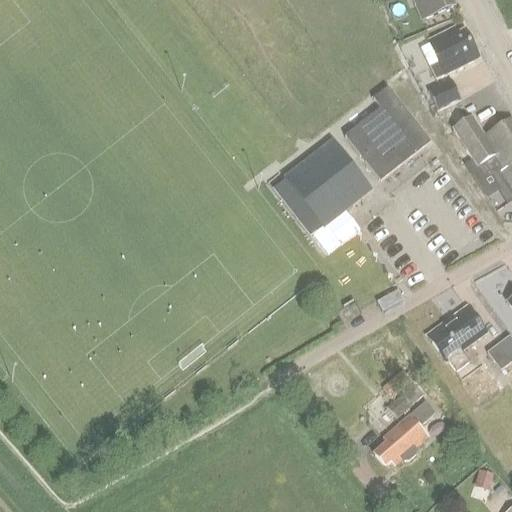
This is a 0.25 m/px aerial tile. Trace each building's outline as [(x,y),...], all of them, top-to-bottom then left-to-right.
[(451,0),(411,0),(422,23),(455,9),(451,0)] [(445,78),(450,75),(478,61),(464,33),(458,36),(455,30),(428,44),(445,78)] [(438,89),(427,94),(437,115),(448,110),(438,89)] [(379,112),(344,140),(380,186),(431,146),(391,95),(387,91),(372,103),(375,107),(379,112)] [(472,121),(453,133),(477,170),(491,160),(500,174),(496,177),(511,201),(511,122),(484,140),(472,121)] [(332,146),(286,183),(324,230),(369,194),(332,146)] [(474,243),(450,184),(413,199),(438,258),(474,243)] [(505,303),(511,298),(511,286),(501,269),(478,284),(495,311),(506,304),(505,303)] [(474,320),(467,310),(426,339),(445,366),(486,336),(485,334),(496,326),(485,311),(474,320)] [(501,374),(511,366),(511,345),(509,341),(488,357),(501,374)] [(422,399),(410,385),(402,375),(382,392),(391,402),(399,394),(411,408),(422,399)] [(395,422),(410,409),(401,399),(386,411),(395,422)] [(419,430),(434,417),(424,406),(382,442),(385,445),(372,457),(385,470),(390,466),(394,470),(402,463),(403,465),(408,465),(415,458),(416,454),(414,452),(428,440),(419,430)] [(479,473),(475,486),(490,490),(493,478),(479,473)]
